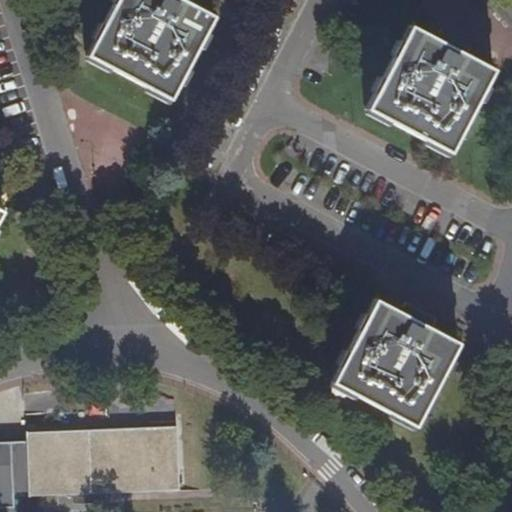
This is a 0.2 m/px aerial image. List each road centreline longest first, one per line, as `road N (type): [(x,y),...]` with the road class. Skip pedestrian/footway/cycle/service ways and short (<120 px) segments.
road 1 (residential): [(319,0),(251,132),(241,164),(245,191),(496,322)]
road 2 (residential): [(13,0),(128,345)]
road 3 (residential): [(128,345),(200,370),(262,407),(331,468),(366,511)]
road 4 (residential): [(0,370),(128,345)]
